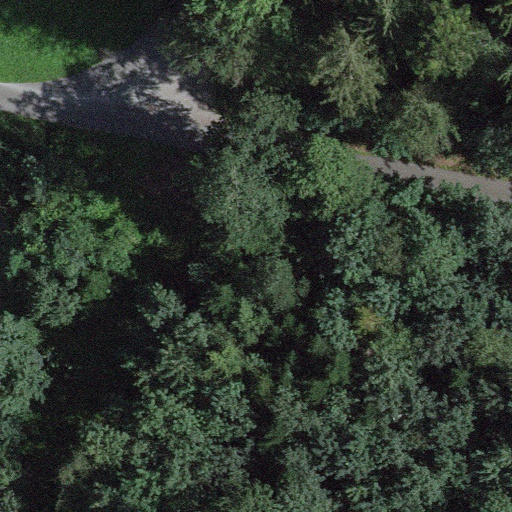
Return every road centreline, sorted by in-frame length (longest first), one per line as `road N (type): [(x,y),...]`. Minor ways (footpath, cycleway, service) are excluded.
road 1 (track): [(143,124),(511,200)]
road 2 (residential): [(181,0),(143,124),(0,91)]
